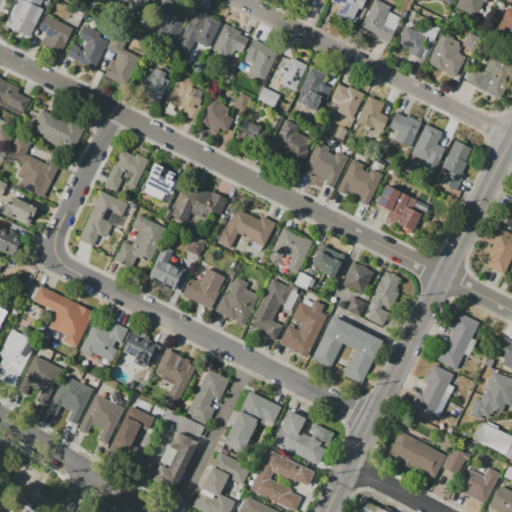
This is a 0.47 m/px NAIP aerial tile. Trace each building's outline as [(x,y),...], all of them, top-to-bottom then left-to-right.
[(44,0),(26,35),(5,24),(17,0),(44,0)] [(106,0),(156,0),(132,11),(129,4),(112,12),(106,0)] [(168,0),(190,11),(169,52),(153,43),(166,17),(157,13),(163,0),(168,0)] [(329,0),(365,0),(361,8),(358,7),(350,24),(334,16),(339,6),(329,1),(329,0)] [(374,0),(378,0),(390,6),(383,19),(385,20),(389,12),(401,18),(388,42),(374,35),(375,33),(361,26),(374,0)] [(477,15),(456,4),(458,0),(487,0),(486,3),(484,1),(477,15)] [(511,36),(496,28),(507,6),(511,8),(511,36)] [(220,23),(208,48),(194,41),(188,52),(177,47),(196,11),(220,23)] [(60,55),(39,44),(45,32),(39,29),(47,14),(75,28),(60,55)] [(224,25),(250,38),(242,54),(233,49),(227,62),(210,54),(224,25)] [(107,42),(93,69),(66,55),(72,43),(84,49),(88,42),(79,38),(85,26),(100,34),(98,37),(107,42)] [(406,26),(427,37),(423,44),(425,45),(419,58),(408,52),(409,49),(397,43),(406,26)] [(441,30),(457,38),(456,41),(460,44),(456,52),(466,56),(455,78),(425,62),(441,30)] [(462,45),(468,32),(480,37),(474,50),(462,45)] [(278,52),(264,78),(250,71),(253,65),(244,60),(254,40),(278,52)] [(104,75),(110,64),(114,66),(122,49),(140,58),(126,86),(104,75)] [(307,66),(294,92),(279,84),(284,76),(280,74),(289,56),(307,66)] [(492,56),(507,63),(497,83),(505,87),(499,99),(465,82),(473,66),(484,72),(492,56)] [(145,96),(148,91),(143,89),(145,85),(138,81),(146,66),(154,70),(156,67),(162,71),(164,67),(173,71),(158,102),(145,96)] [(312,69),(326,77),(322,85),(332,90),(321,110),(302,101),(305,95),(300,92),(312,69)] [(181,70),(193,76),(190,82),(208,91),(202,102),(203,103),(194,120),(182,114),(185,108),(166,98),(181,70)] [(30,100),(22,116),(0,105),(0,79),(19,89),(17,93),(30,100)] [(365,94),(351,121),(336,113),(341,103),(331,98),(339,84),(348,89),(350,86),(365,94)] [(278,94),(261,86),(256,99),(272,106),(278,94)] [(232,107),(240,91),(251,96),(243,113),(232,107)] [(212,96),(221,101),(219,105),(230,110),(227,116),(232,119),(226,131),(221,129),(219,133),(198,123),(212,96)] [(383,105),(371,128),(355,120),(367,97),(383,105)] [(42,110),(55,116),(54,117),(66,123),(68,119),(85,128),(74,150),(64,145),(62,148),(42,138),(44,135),(33,129),(42,110)] [(420,125),(407,151),(383,138),(396,113),(420,125)] [(285,118),(297,124),(294,130),(312,139),(306,150),(308,151),(299,168),(291,164),(295,156),(281,149),(277,157),(268,152),(285,118)] [(244,119),(268,131),(261,143),(249,137),(246,145),(234,139),(244,119)] [(334,137),(338,126),(348,130),(343,141),(334,137)] [(431,178),(419,172),(425,161),(410,153),(424,127),(440,135),(435,145),(445,150),(431,178)] [(0,129),(12,135),(4,150),(0,147),(0,129)] [(16,176),(23,164),(7,156),(17,136),(30,143),(25,153),(45,163),(47,159),(60,165),(42,198),(18,186),(21,179),(16,176)] [(455,191),(441,183),(448,170),(441,166),(454,141),(467,147),(464,152),(473,156),(455,191)] [(318,142),(327,147),(324,152),(334,157),(337,151),(349,157),(333,188),(324,183),(326,180),(313,173),(311,177),(302,173),(318,142)] [(135,189),(125,185),(131,174),(125,171),(114,192),(103,186),(113,165),(115,165),(119,159),(117,158),(121,150),(135,158),(137,153),(150,160),(135,189)] [(352,160),(363,166),(362,169),(371,174),(373,170),(384,176),(368,206),(360,201),(361,200),(349,193),(348,196),(337,191),(352,160)] [(155,164),(175,174),(174,177),(179,180),(172,195),(167,192),(162,201),(141,191),(155,164)] [(431,184),(433,178),(440,182),(437,187),(431,184)] [(0,196),(0,180),(8,184),(1,197),(0,196)] [(228,200),(219,218),(209,213),(207,217),(193,210),(186,223),(171,215),(186,185),(198,191),(201,186),(228,200)] [(387,186),(424,205),(411,230),(388,218),(391,211),(378,204),(387,186)] [(100,191),(128,205),(117,227),(114,226),(107,239),(99,235),(94,245),(77,237),(100,191)] [(15,197),(36,208),(27,225),(12,217),(11,218),(0,212),(5,202),(11,204),(15,197)] [(234,207),(260,221),(262,217),(275,224),(264,246),(238,233),(230,249),(216,242),(234,207)] [(166,227),(148,263),(134,256),(129,267),(113,259),(123,241),(132,245),(140,230),(132,226),(138,213),(166,227)] [(0,228),(1,226),(23,238),(13,258),(0,251),(0,228)] [(283,227),(313,242),(296,274),(286,269),(292,257),(285,254),(279,265),(267,259),(283,227)] [(511,235),(511,257),(503,276),(484,267),(491,252),(487,250),(498,228),(511,235)] [(175,291),(147,277),(163,245),(173,251),(167,262),(185,271),(175,291)] [(320,251),(334,258),(337,253),(346,257),(335,279),(312,267),(320,251)] [(353,263),(374,274),(364,294),(342,283),(353,263)] [(226,276),(208,310),(182,297),(192,278),(200,282),(208,267),(226,276)] [(385,271),(399,278),(387,303),(384,301),(380,308),(389,313),(382,327),(367,319),(375,303),(370,300),(385,271)] [(22,277),(16,289),(10,286),(17,274),(22,277)] [(259,295),(244,325),(215,310),(222,295),(226,297),(237,276),(248,282),(245,288),(259,295)] [(32,282),(26,294),(16,289),(22,277),(32,282)] [(248,326),(272,279),(288,287),(290,284),(297,288),(287,308),(279,304),(271,320),(283,326),(276,340),(248,326)] [(40,286),(93,313),(75,349),(61,342),(65,335),(48,326),(55,312),(33,300),(40,286)] [(353,297),(366,303),(359,316),(346,310),(353,297)] [(306,357),(280,344),(289,326),(297,331),(301,323),(291,318),(300,301),(310,306),(314,300),(325,305),(321,312),(327,314),(306,357)] [(477,322),(455,368),(436,359),(440,351),(438,350),(442,341),(444,342),(450,330),(448,329),(452,321),(454,322),(459,313),(477,322)] [(362,384),(340,373),(352,349),(342,344),(330,368),(311,358),(333,316),(384,342),(362,384)] [(93,324),(108,332),(113,321),(129,330),(112,364),(93,354),(91,357),(79,350),(93,324)] [(36,343),(13,388),(0,381),(0,352),(12,330),(36,343)] [(127,386),(133,373),(123,368),(129,354),(122,351),(130,335),(155,348),(146,365),(144,363),(139,374),(147,378),(139,393),(127,386)] [(500,337),(511,342),(511,367),(490,358),(500,337)] [(167,349),(198,365),(176,408),(163,402),(172,383),(154,374),(167,349)] [(63,369),(43,408),(35,404),(41,391),(31,385),(26,396),(16,391),(34,354),(63,369)] [(471,380),(464,395),(446,387),(445,389),(450,392),(443,408),(437,405),(430,421),(412,412),(416,403),(413,402),(417,393),(420,394),(425,382),(423,381),(426,373),(429,374),(433,365),(452,373),(453,371),(471,380)] [(209,370),(229,380),(220,399),(215,396),(209,407),(214,409),(205,426),(185,416),(209,370)] [(511,380),(511,402),(511,405),(506,403),(502,413),(493,410),(491,417),(482,414),(479,421),(468,417),(475,399),(480,401),(485,387),(487,388),(493,373),(511,380)] [(93,389),(75,424),(66,420),(70,412),(60,406),(56,414),(47,410),(65,375),(93,389)] [(249,391),(281,407),(272,424),(265,420),(262,425),(257,422),(242,452),(223,443),(249,391)] [(124,409),(105,444),(97,440),(103,430),(92,425),(87,435),(77,430),(96,394),(124,409)] [(154,418),(147,431),(140,427),(132,444),(139,448),(133,460),(109,448),(131,406),(154,418)] [(168,409),(205,428),(200,439),(162,420),(168,409)] [(290,409),(307,418),(300,432),(305,435),(312,421),(333,432),(316,465),(272,443),(290,409)] [(485,425),(511,438),(511,440),(504,455),(477,441),(485,425)] [(175,432),(197,443),(173,491),(151,480),(175,432)] [(401,432),(445,457),(433,480),(388,455),(401,432)] [(452,446),(467,453),(452,484),(437,477),(452,446)] [(270,450),(314,473),(307,488),(273,471),(269,479),(301,496),(292,511),(290,511),(249,490),(270,450)] [(219,452),(251,469),(244,481),(212,465),(219,452)] [(0,483),(9,465),(0,460),(0,483)] [(200,511),(192,508),(213,468),(229,477),(220,495),(235,502),(230,511),(200,511)] [(467,468),(483,477),(487,469),(499,475),(484,504),(456,489),(467,468)] [(499,487),(511,494),(511,511),(504,511),(489,504),(499,487)] [(241,511),(248,498),(275,511),(241,511)] [(352,511),(359,498),(387,511),(352,511)] [(10,511),(18,501),(35,511),(10,511)]
